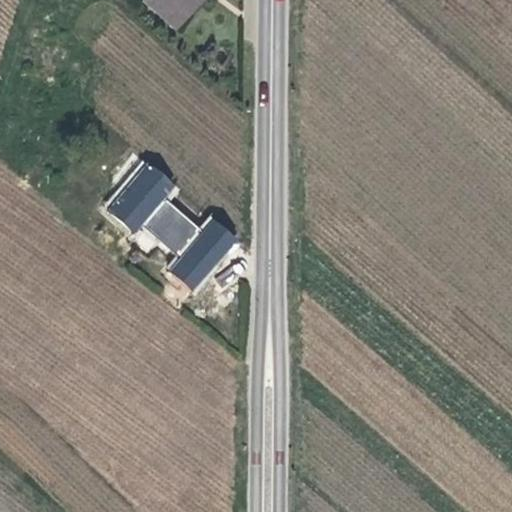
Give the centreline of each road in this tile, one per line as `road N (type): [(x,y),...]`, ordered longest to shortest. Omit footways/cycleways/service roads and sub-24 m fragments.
road 1 (secondary): [(269,511),(273,0)]
road 2 (track): [(42,0),(0,140)]
